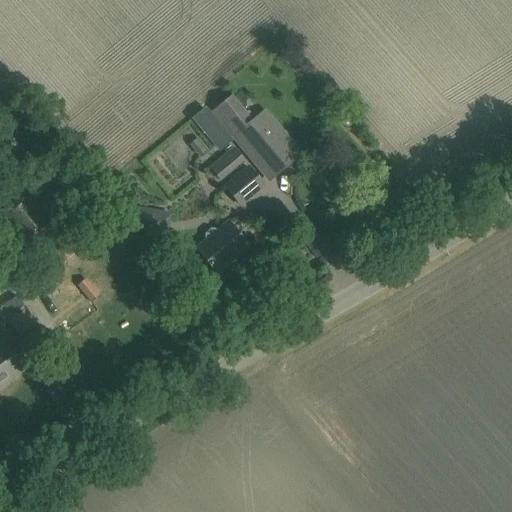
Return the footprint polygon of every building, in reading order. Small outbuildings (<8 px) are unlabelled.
[(232,138),(231,139),(268,182),(298,156),(272,126),(262,113),(252,122),(242,110),(222,127),(232,138)] [(222,149),(228,143),(216,127),(209,133),(222,149)] [(218,179),(219,178),(242,159),(233,148),(209,168),(218,179)] [(238,206),(262,186),(248,170),(224,190),(238,206)] [(0,218),(31,258),(70,227),(33,180),(0,205),(0,218)] [(135,207),(131,231),(167,238),(171,214),(135,207)] [(205,240),(193,249),(214,274),(246,247),(226,222),(214,232),(212,229),(208,229),(203,234),(202,237),(205,240)] [(63,263),(77,253),(77,252),(70,243),(56,254),(63,263)] [(90,302),(99,295),(85,278),(77,285),(90,302)] [(6,318),(20,338),(38,325),(24,306),(6,318)] [(0,384),(22,369),(3,342),(0,344),(0,384)]
